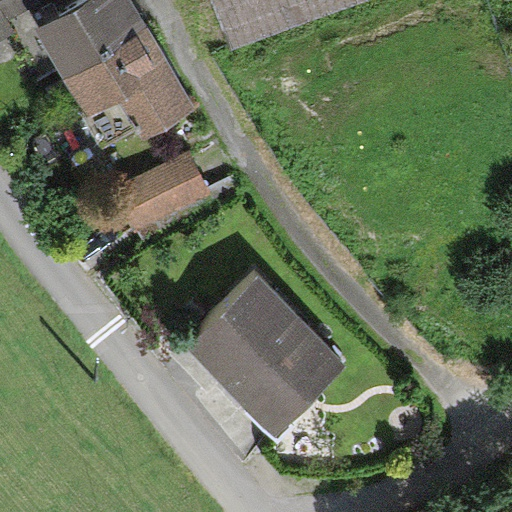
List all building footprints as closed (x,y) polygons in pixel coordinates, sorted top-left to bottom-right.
[(41,4),(38,0),(0,0),(0,41),(19,31),(13,19),(41,4)] [(66,81),(151,32),(132,0),(88,0),(38,32),(66,81)] [(222,0),(243,53),(381,0),(222,0)] [(198,113),(151,32),(66,81),(104,146),(137,127),(146,143),(198,113)] [(213,199),(191,150),(116,183),(138,231),(213,199)] [(346,371),(254,274),(184,341),(276,438),(346,371)]
